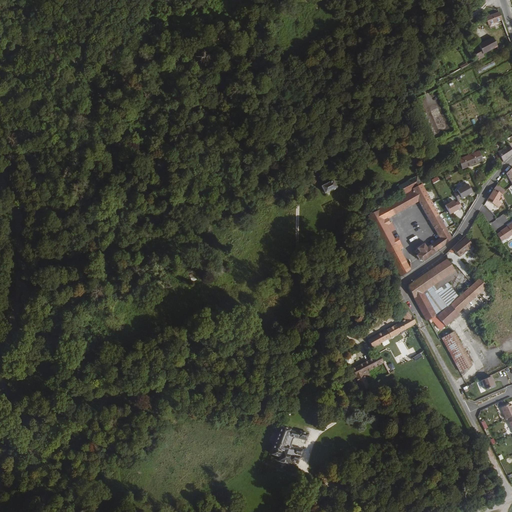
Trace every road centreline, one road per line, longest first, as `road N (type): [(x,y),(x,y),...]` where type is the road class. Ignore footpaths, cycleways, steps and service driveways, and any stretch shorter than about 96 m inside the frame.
road 1 (residential): [(511,160),(455,240),(402,287),(467,413)]
road 2 (unknown): [(481,0),(459,26),(392,63),(361,92),(313,174)]
